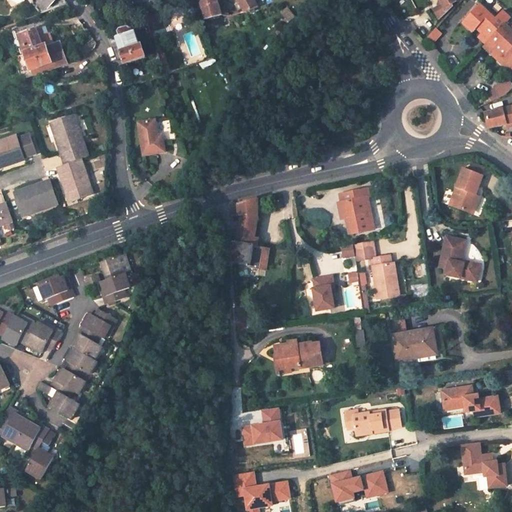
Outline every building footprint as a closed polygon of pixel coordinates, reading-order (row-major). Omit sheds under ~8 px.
[(64,0),(31,0),(31,1),(41,14),(68,4),(64,0)] [(200,0),(206,18),(221,15),(217,2),(216,0),(200,0)] [(254,0),(239,0),(240,1),(246,12),(258,6),(254,0)] [(458,1),(457,0),(440,0),(443,5),(434,9),(439,19),(454,6),(453,4),(458,1)] [(236,4),(241,13),(246,12),(240,1),(236,4)] [(498,17),(483,3),(480,5),(495,19),(498,17)] [(495,19),(480,5),(463,23),(472,32),(477,26),(483,31),(478,37),(486,44),(502,26),(505,23),(510,18),(503,11),(498,17),(495,19)] [(294,17),(288,9),(282,13),(288,22),(294,17)] [(508,32),(511,29),(505,23),(502,26),(508,32)] [(128,26),(121,30),(119,32),(121,36),(134,32),(133,28),(128,26)] [(508,70),(511,65),(511,29),(508,32),(502,26),(486,44),(483,47),(489,53),(492,50),(502,58),(499,62),(508,70)] [(45,34),(42,27),(36,29),(39,37),(45,34)] [(433,44),(442,33),(436,28),(427,39),(433,44)] [(36,29),(19,35),(25,54),(43,47),(39,37),(36,29)] [(126,64),(147,57),(143,44),(141,45),(136,32),(134,32),(121,36),(117,37),(119,42),(126,64)] [(25,54),(30,70),(51,63),(53,68),(67,63),(60,41),(43,47),(25,54)] [(120,66),(126,64),(119,42),(113,44),(117,56),(120,66)] [(489,53),(499,62),(502,58),(492,50),(489,53)] [(30,70),(32,75),(53,68),(51,63),(30,70)] [(511,89),(511,84),(507,80),(488,96),(492,101),(506,95),(511,89)] [(511,108),(487,114),(491,129),(511,123),(511,108)] [(89,156),(75,116),(54,123),(60,140),(56,141),(64,165),(82,159),(89,156)] [(144,156),(166,152),(163,135),(159,135),(156,120),(138,122),(144,156)] [(54,123),(51,124),(56,141),(60,140),(54,123)] [(16,136),(0,141),(0,168),(25,160),(16,136)] [(57,167),(69,202),(94,194),(82,159),(64,165),(57,167)] [(484,176),(464,168),(449,205),(475,215),(482,197),(476,195),(484,176)] [(51,180),(14,192),(22,214),(31,211),(32,214),(59,204),(51,180)] [(370,198),(369,189),(340,195),(341,202),(339,202),(342,221),(349,220),(352,234),(374,230),(370,209),(364,210),(362,200),(370,198)] [(479,217),(485,199),(482,197),(475,215),(479,217)] [(250,268),(267,271),(270,249),(257,246),(248,244),(252,225),(257,226),(258,218),(259,199),(239,203),(239,204),(238,205),(239,215),(242,215),(240,222),(232,222),(234,262),(250,266),(250,268)] [(364,210),(370,209),(368,199),(362,200),(364,210)] [(0,242),(1,242),(0,239),(0,226),(13,222),(7,203),(0,204),(0,242)] [(342,221),(345,236),(352,234),(349,220),(342,221)] [(255,237),(257,226),(252,225),(248,244),(257,246),(259,238),(255,237)] [(462,261),(466,242),(447,238),(440,267),(448,269),(447,275),(477,283),(482,266),(462,261)] [(375,242),(354,245),(356,261),(372,259),(378,258),(375,242)] [(132,272),(126,255),(101,263),(105,273),(107,281),(102,282),(107,296),(104,298),(105,301),(106,305),(128,298),(126,290),(132,288),(127,274),(132,272)] [(378,299),(400,296),(395,263),(393,263),(392,256),(378,258),(372,259),(378,299)] [(86,280),(88,287),(99,284),(102,282),(100,275),(86,280)] [(65,279),(64,277),(40,286),(45,301),(51,298),(54,305),(71,299),(75,297),(72,290),(70,291),(65,279)] [(333,277),(314,280),(316,289),(314,289),(317,311),(335,309),(333,297),(332,293),(334,293),(335,291),(336,291),(333,277)] [(99,284),(104,298),(107,296),(102,282),(99,284)] [(246,331),(244,318),(250,318),(248,293),(236,294),(238,319),(238,332),(246,331)] [(115,328),(119,321),(99,309),(95,316),(90,313),(88,315),(82,326),(84,328),(83,331),(81,334),(74,346),(77,347),(68,363),(67,365),(65,368),(57,382),(54,380),(51,387),(41,381),(37,389),(49,395),(52,388),(59,391),(55,399),(50,408),(72,421),(82,404),(72,399),(75,392),(81,395),(88,382),(83,379),(87,373),(92,376),(100,362),(97,361),(104,348),(100,345),(104,339),(105,339),(113,326),(115,328)] [(0,334),(4,337),(3,339),(17,347),(20,342),(21,339),(29,324),(18,318),(6,311),(5,314),(0,311),(0,334)] [(31,320),(20,314),(18,318),(29,324),(31,320)] [(407,331),(405,319),(392,321),(393,333),(407,331)] [(54,349),(63,332),(56,328),(55,331),(40,323),(40,325),(31,320),(29,324),(21,339),(28,342),(26,345),(42,354),(47,345),(54,349)] [(56,328),(42,320),(40,323),(55,331),(56,328)] [(105,339),(108,341),(115,328),(113,326),(105,339)] [(437,353),(433,331),(394,337),(399,362),(419,359),(419,356),(437,353)] [(73,341),(72,344),(74,346),(81,334),(78,333),(73,341)] [(324,365),(320,341),(300,345),(299,343),(288,345),(274,347),(275,354),(278,353),(280,369),(292,368),(302,366),(302,368),(324,365)] [(68,357),(66,361),(68,363),(77,347),(74,346),(68,357)] [(275,354),(277,375),(293,372),(292,368),(280,369),(278,353),(275,354)] [(0,390),(10,386),(0,363),(0,390)] [(65,368),(62,367),(57,376),(54,380),(57,382),(65,368)] [(501,413),(498,397),(479,399),(474,400),(473,395),(472,386),(442,391),(445,410),(464,408),(465,413),(475,412),(476,417),(501,413)] [(52,388),(49,395),(52,397),(55,399),(59,391),(52,388)] [(17,411),(11,407),(0,425),(0,428),(5,431),(3,436),(29,452),(32,446),(42,429),(31,422),(16,413),(17,411)] [(403,427),(401,410),(388,412),(387,410),(359,415),(354,416),(356,429),(357,437),(391,431),(390,429),(403,427)] [(21,413),(17,411),(16,413),(31,422),(32,419),(21,413)] [(354,416),(353,411),(345,412),(348,431),(356,429),(354,416)] [(31,422),(42,429),(43,427),(44,426),(32,419),(31,422)] [(50,447),(57,435),(51,431),(43,427),(42,429),(32,446),(39,450),(40,449),(43,443),(50,447)] [(348,431),(349,438),(357,437),(356,429),(348,431)] [(47,453),(50,447),(43,443),(40,449),(47,453)] [(479,443),(462,445),(464,458),(466,475),(485,472),(486,478),(488,478),(489,489),(507,486),(504,464),(498,465),(498,462),(494,462),(492,462),(491,455),(481,456),(479,443)] [(42,480),(55,458),(47,453),(40,449),(39,450),(26,471),(42,480)] [(257,509),(251,456),(233,458),(238,511),(240,511),(249,510),(257,509)] [(392,493),(385,469),(355,478),(352,469),(329,476),(338,505),(359,499),(358,494),(365,492),(368,500),(392,493)]
